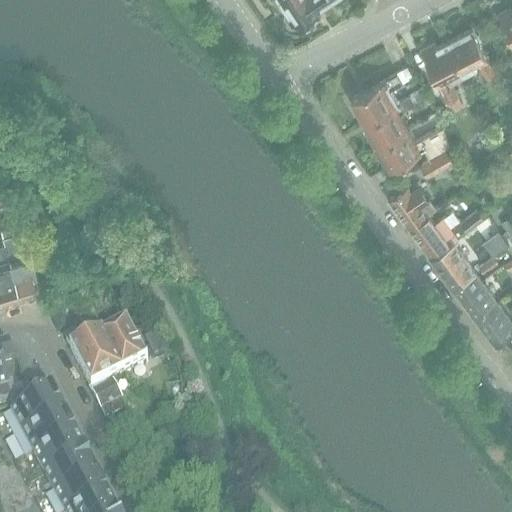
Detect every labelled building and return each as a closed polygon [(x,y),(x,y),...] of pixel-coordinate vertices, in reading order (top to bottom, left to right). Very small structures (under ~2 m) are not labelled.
[(280,0),(296,23),(323,5),(319,0),(280,0)] [(511,6),(499,14),(511,39),(511,6)] [(473,27),(448,40),(465,72),(478,65),(484,77),(498,71),(493,62),(491,63),(473,27)] [(441,93),(445,102),(450,110),(463,104),(450,79),(465,72),(448,40),(432,48),(433,51),(424,56),(443,92),(441,93)] [(351,97),(364,119),(365,121),(398,102),(397,101),(390,88),(403,81),(397,71),(351,97)] [(398,102),(365,121),(369,128),(365,131),(373,146),(408,127),(400,112),(415,104),(410,95),(397,101),(398,102)] [(408,127),(373,146),(382,161),(386,158),(391,166),(424,148),(430,158),(446,149),(454,145),(443,125),(415,140),(408,127)] [(430,158),(421,163),(428,174),(444,166),(450,176),(460,170),(446,149),(430,158)] [(388,199),(410,228),(428,214),(422,205),(429,199),(418,185),(411,190),(407,185),(388,199)] [(5,189),(0,190),(0,203),(9,201),(5,189)] [(428,214),(410,228),(431,257),(454,241),(484,217),(477,208),(461,220),(460,219),(450,226),(443,217),(435,222),(428,214)] [(1,229),(5,243),(22,297),(43,291),(36,269),(30,254),(23,256),(15,233),(14,233),(12,225),(10,226),(1,229)] [(454,241),(431,257),(453,286),(475,269),(454,241)] [(5,243),(0,244),(0,298),(1,303),(22,297),(5,243)] [(493,256),(480,266),(485,273),(498,263),(493,256)] [(475,269),(453,286),(474,315),(496,299),(475,269)] [(511,320),(496,299),(474,315),(496,345),(511,333),(511,320)] [(78,333),(66,339),(105,417),(125,407),(111,380),(147,361),(126,321),(83,343),(78,333)] [(154,355),(164,349),(155,332),(144,338),(154,355)] [(0,511),(116,511),(117,511),(106,492),(95,471),(85,451),(74,431),(63,411),(52,390),(40,367),(27,374),(25,370),(16,372),(14,362),(8,343),(0,345),(0,511)] [(121,443),(138,434),(133,423),(115,432),(121,443)]
